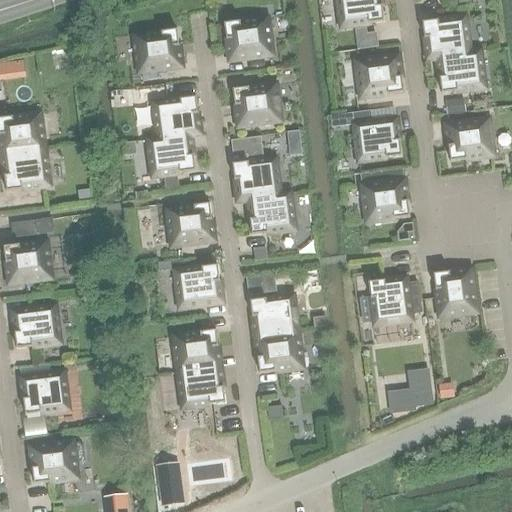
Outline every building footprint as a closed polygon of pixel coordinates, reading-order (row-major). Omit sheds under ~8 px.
[(384,23),(380,0),(337,0),(341,29),(384,23)] [(480,54),(480,53),(470,54),(465,19),(422,24),(427,60),(480,54)] [(267,20),(224,26),(229,63),(272,57),(267,20)] [(384,46),(384,30),(362,31),(363,47),(384,46)] [(134,37),(139,74),(182,69),(177,32),(134,37)] [(437,60),(442,95),(484,90),(480,54),(427,60),(427,61),(437,60)] [(360,100),(403,95),(398,58),(355,63),(360,100)] [(276,86),(233,92),(238,129),(280,123),(276,86)] [(200,135),(196,99),(153,105),(158,140),(148,142),(200,135)] [(463,100),(449,102),(451,115),(465,113),(463,100)] [(371,113),(352,115),(354,127),(359,164),(401,158),(397,121),(372,124),(371,113)] [(0,120),(0,142),(2,157),(45,152),(40,116),(0,120)] [(446,126),(450,163),(493,158),(488,121),(446,126)] [(148,142),(152,178),(195,173),(190,138),(201,136),(200,135),(148,142)] [(247,164),(232,166),(237,202),(290,196),(290,195),(280,196),(275,161),(264,162),(261,139),(244,141),(247,164)] [(2,157),(7,193),(49,188),(45,152),(2,157)] [(389,172),(360,176),(362,187),(366,224),(409,219),(404,182),(391,184),(389,172)] [(177,179),(164,180),(166,193),(166,194),(179,192),(179,191),(177,179)] [(89,191),(78,192),(79,203),(91,202),(89,191)] [(237,203),(247,202),(252,237),(295,232),(290,196),(237,202),(237,203)] [(209,206),(167,211),(171,248),(214,243),(209,206)] [(36,222),(10,225),(12,240),(38,237),(36,222)] [(397,235),(398,245),(413,243),(411,227),(402,228),(397,235)] [(4,249),(8,286),(51,280),(46,243),(4,249)] [(266,249),(254,250),(255,263),(267,261),(266,249)] [(217,267),(175,273),(179,310),(222,304),(217,267)] [(439,319),(476,314),(470,271),(433,276),(439,319)] [(274,276),(265,277),(267,295),(277,293),(274,276)] [(371,304),(363,306),(365,325),(374,324),(374,327),(411,322),(411,317),(422,316),(418,285),(407,287),(406,280),(392,281),(384,282),(369,284),(371,304)] [(102,290),(90,292),(91,306),(104,304),(102,290)] [(250,303),(255,339),(298,333),(293,297),(250,303)] [(12,314),(17,351),(60,345),(55,308),(12,314)] [(325,327),(324,318),(313,320),(314,328),(325,327)] [(216,332),(173,338),(178,374),(220,369),(216,332)] [(255,339),(260,375),(302,370),(298,333),(255,339)] [(113,359),(100,361),(101,372),(115,371),(113,359)] [(220,369),(178,374),(182,410),(225,405),(220,369)] [(427,372),(409,375),(411,394),(388,397),(390,415),(415,412),(415,408),(431,406),(427,372)] [(25,417),(68,411),(63,374),(21,380),(25,417)] [(453,385),(439,386),(440,400),(454,399),(453,385)] [(282,408),(267,409),(269,421),(283,419),(282,408)] [(72,443),(30,449),(34,486),(77,480),(76,469),(82,468),(86,462),(84,447),(79,444),(73,445),(72,443)] [(184,505),(179,465),(157,468),(162,507),(184,505)]
